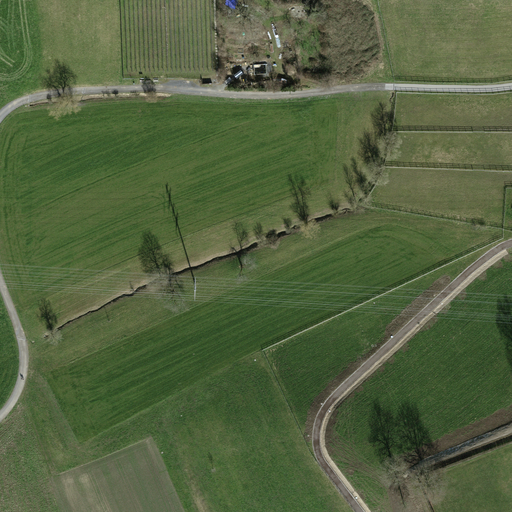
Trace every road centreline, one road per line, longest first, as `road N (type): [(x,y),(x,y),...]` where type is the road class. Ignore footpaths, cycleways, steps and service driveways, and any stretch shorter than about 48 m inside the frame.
road 1 (track): [(0,115),(37,94),(144,87),(260,94),(511,85)]
road 2 (unknown): [(360,511),(324,459),(325,422),(494,252),(511,244)]
road 3 (track): [(0,417),(25,369),(21,329),(0,278)]
